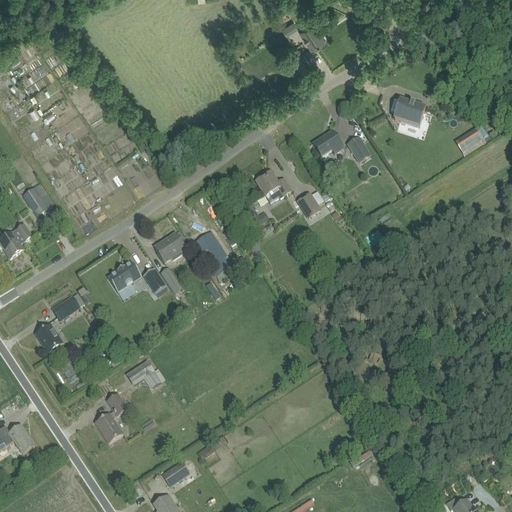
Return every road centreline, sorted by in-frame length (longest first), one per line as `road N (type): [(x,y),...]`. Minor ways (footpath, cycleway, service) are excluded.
road 1 (unclassified): [(0,303),(410,33)]
road 2 (unclassified): [(111,511),(0,343)]
